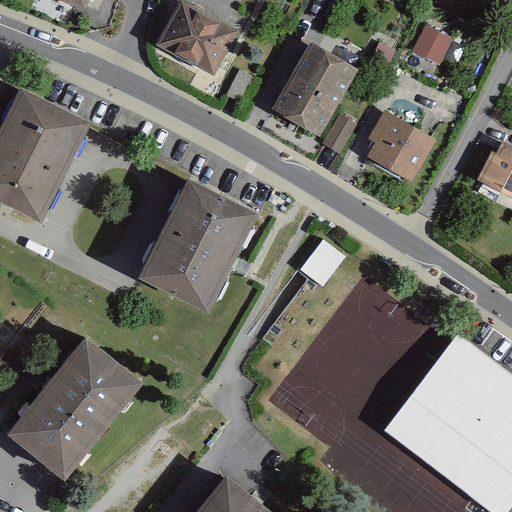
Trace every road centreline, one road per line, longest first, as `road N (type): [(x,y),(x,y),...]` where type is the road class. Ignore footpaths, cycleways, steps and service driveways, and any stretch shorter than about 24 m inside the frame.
road 1 (residential): [(0,29),(217,125),(408,241)]
road 2 (residential): [(408,241),(511,67)]
road 3 (residential): [(177,511),(238,440),(224,373)]
road 4 (residential): [(408,241),(511,312)]
